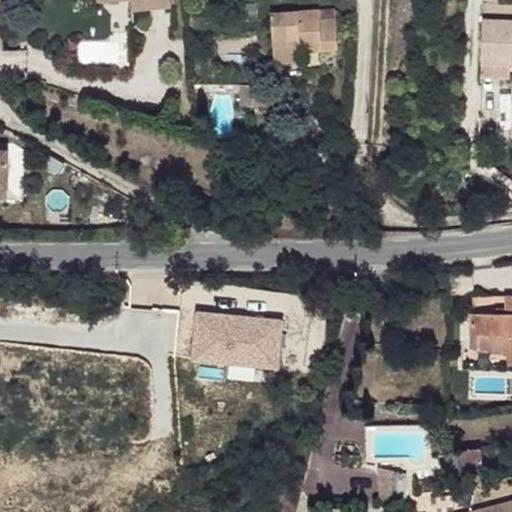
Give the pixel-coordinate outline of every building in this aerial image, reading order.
[(127,0),(128,6),(129,16),(167,14),(166,0),(127,0)] [(511,5),(485,4),(483,62),(509,63),(511,63),(511,5)] [(323,7),(274,12),(277,61),(304,58),(303,49),(341,46),(340,14),(323,15),(323,7)] [(509,63),(483,62),(482,81),(508,82),(509,63)] [(267,88),(242,85),(242,107),(265,110),(267,88)] [(511,310),(505,311),(467,312),(468,347),(488,346),(487,350),(506,349),(507,365),(511,364),(511,310)] [(411,477),(383,469),(384,503),(412,502),(411,477)] [(511,511),(511,501),(473,511),(511,511)]
